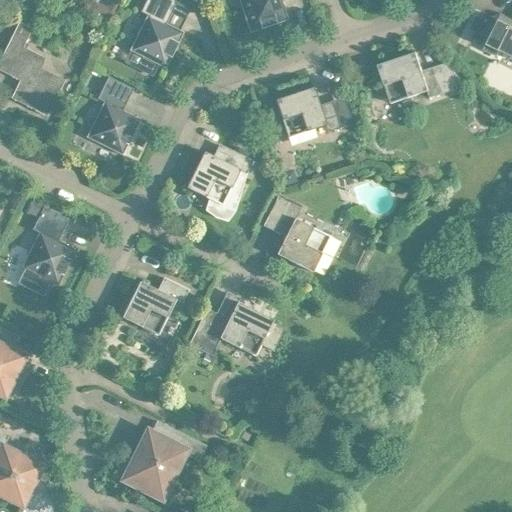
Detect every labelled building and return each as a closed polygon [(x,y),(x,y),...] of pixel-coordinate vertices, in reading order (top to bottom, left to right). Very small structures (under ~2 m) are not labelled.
[(176,2),(171,0),(145,0),(139,12),(146,15),(128,51),(164,68),(182,32),(165,24),(176,2)] [(281,1),(284,0),(237,0),(249,33),(287,20),(281,1)] [(511,56),(511,19),(500,14),(497,20),(484,13),(481,19),(475,16),(469,29),(475,32),(472,38),(486,44),(483,50),(496,57),(498,51),(511,57),(511,56)] [(31,29),(18,22),(0,57),(0,71),(19,81),(10,98),(46,116),(64,80),(40,68),(44,58),(22,47),(31,29)] [(415,53),(377,65),(390,103),(427,91),(429,98),(457,89),(448,62),(421,71),(415,53)] [(133,88),(108,76),(96,99),(103,102),(85,137),(121,155),(139,119),(121,111),(133,88)] [(312,87),(274,100),(287,138),(324,125),(326,132),(340,128),(331,101),(319,106),(312,87)] [(233,211),(237,199),(245,174),(251,161),(218,144),(212,156),(203,152),(185,188),(208,199),(205,210),(215,217),(226,221),(233,211)] [(276,196),(261,226),(284,237),(275,255),(311,272),(329,236),(294,219),(300,208),(276,196)] [(43,207),(30,201),(25,212),(37,218),(43,207)] [(42,296),(49,282),(56,286),(74,250),(57,241),(67,220),(43,207),(31,230),(38,233),(20,268),(23,269),(16,283),(42,296)] [(187,290),(162,278),(156,290),(139,282),(121,318),(157,335),(174,300),(181,303),(187,290)] [(272,320),(236,302),(227,319),(205,308),(187,345),(211,356),(219,339),(254,356),(259,345),(272,352),(283,328),(271,321),(272,320)] [(27,355),(12,347),(17,336),(0,327),(0,398),(5,401),(27,355)] [(138,332),(133,343),(150,351),(155,340),(138,332)] [(171,428),(167,437),(145,426),(117,482),(162,504),(186,456),(197,461),(205,445),(171,428)] [(46,464),(4,443),(7,438),(0,434),(0,499),(23,511),(46,464)]
